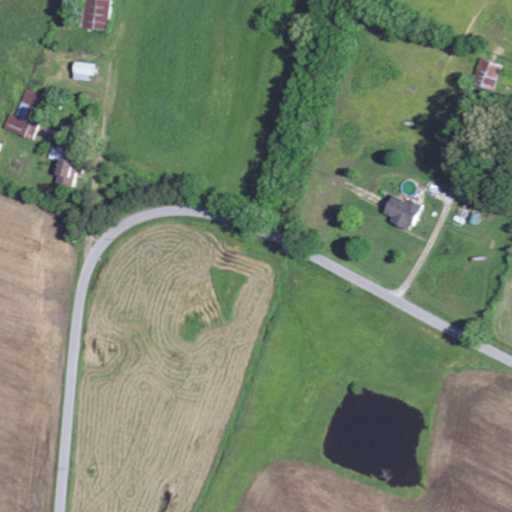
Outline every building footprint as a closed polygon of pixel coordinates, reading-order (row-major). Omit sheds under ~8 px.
[(107,28),(110,0),(77,0),(75,24),(107,28)] [(494,89),(503,65),(482,56),(472,81),(494,89)] [(92,79),(93,61),(73,60),(72,78),(92,79)] [(49,97),(26,88),(16,115),(9,112),(3,127),(33,138),(49,97)] [(82,163),(61,157),(54,181),(75,187),(82,163)] [(411,228),(421,204),(391,191),(383,212),(392,215),(390,220),(411,228)]
